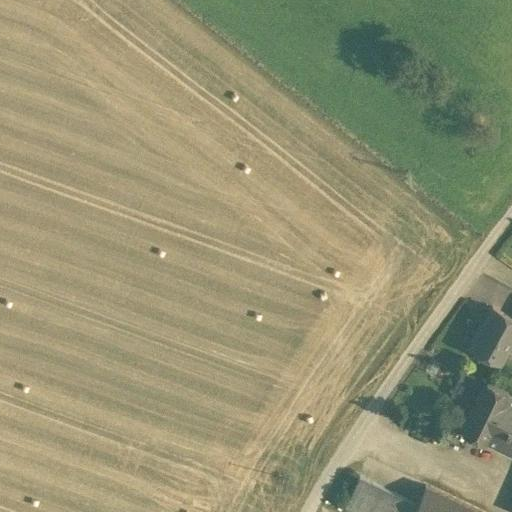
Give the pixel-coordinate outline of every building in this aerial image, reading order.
[(511,315),(492,304),(471,345),(475,348),(477,353),(485,357),(490,356),(500,362),(511,338),(511,315)] [(508,391),(486,380),(461,430),(483,441),(484,439),(507,393),(508,391)] [(511,445),(511,395),(507,393),(484,439),(509,452),(511,445)] [(411,511),(416,503),(359,476),(345,505),(358,511),(411,511)] [(484,511),(425,484),(416,503),(411,511),(484,511)]
